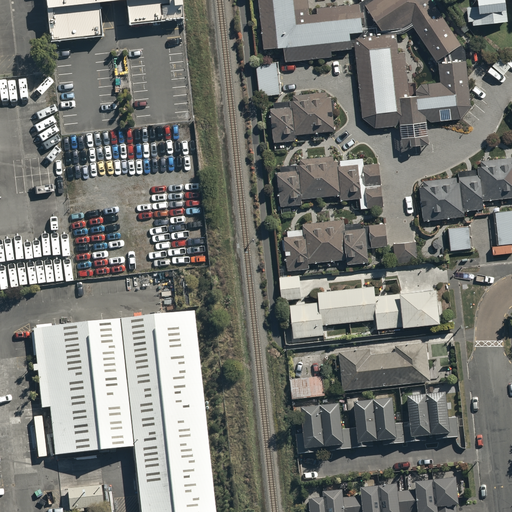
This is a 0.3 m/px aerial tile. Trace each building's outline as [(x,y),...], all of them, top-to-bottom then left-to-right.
[(44,0),(49,40),(102,33),(98,0),(123,0),(127,30),(182,24),(179,0),(44,0)] [(299,0),(256,0),(262,49),(282,47),(284,62),(330,57),(329,50),(350,47),(348,31),(360,30),(357,8),(301,15),(299,0)] [(462,44),(431,0),(370,0),(362,6),(380,32),(400,30),(412,24),(438,61),(462,44)] [(503,11),(502,0),(476,0),(477,12),(503,11)] [(468,12),(469,28),(488,27),(506,26),(506,11),(503,11),(477,12),(468,12)] [(399,95),(394,32),(365,33),(354,43),(359,117),(371,125),(396,124),(399,147),(425,144),(425,122),(460,119),(468,106),(465,54),(461,48),(438,65),(439,85),(399,95)] [(278,94),(274,64),(257,64),(258,96),(278,94)] [(331,131),(328,93),(292,96),(295,134),(331,131)] [(292,107),(271,109),(273,141),(294,140),(292,107)] [(359,198),(356,162),(337,164),(337,157),(296,160),(296,169),(275,171),(278,205),(301,203),(300,197),(337,194),(337,200),(359,198)] [(416,181),(421,222),(463,217),(462,210),(481,207),(481,201),(511,197),(511,157),(476,162),(477,171),(456,174),(457,182),(453,177),(416,181)] [(377,162),(362,163),(363,182),(378,182),(377,162)] [(380,208),(379,186),(363,188),(365,209),(380,208)] [(511,212),(493,214),(496,246),(511,244),(511,212)] [(283,234),(286,270),(308,268),(308,264),(345,260),(345,264),(366,262),(363,228),(344,230),(343,219),(303,223),(304,232),(283,234)] [(386,221),(364,223),(366,246),(388,243),(386,221)] [(466,231),(447,231),(447,249),(466,249),(466,231)] [(416,240),(394,242),(395,261),(418,259),(416,240)] [(297,276),(279,278),(281,301),(299,299),(297,276)] [(434,291),(289,306),(292,337),(437,321),(434,291)] [(211,511),(189,309),(29,326),(38,408),(49,407),(54,455),(128,447),(134,511),(211,511)] [(368,349),(338,352),(343,392),(427,382),(423,342),(394,346),(395,352),(368,355),(368,349)] [(428,389),(410,390),(412,418),(405,418),(406,436),(421,435),(421,431),(431,430),(428,389)] [(447,389),(430,390),(433,430),(445,429),(445,434),(458,433),(457,412),(448,413),(447,389)] [(389,398),(372,399),(375,439),(387,439),(387,443),(400,442),(399,421),(390,422),(389,398)] [(371,400),(353,401),(354,429),(348,429),(349,447),(364,446),(364,442),(373,441),(371,400)] [(337,405),(321,406),(323,446),(335,445),(335,449),(349,448),(347,428),(339,428),(337,405)] [(318,407),(300,408),(302,436),(296,436),(297,454),(311,453),(311,448),(321,448),(318,407)] [(456,511),(455,477),(434,477),(435,511),(456,511)] [(433,511),(432,481),(415,481),(416,511),(433,511)] [(393,484),(377,484),(377,511),(409,511),(408,490),(393,490),(393,484)] [(102,486),(66,490),(69,511),(105,507),(102,486)] [(376,511),(375,486),(359,486),(360,511),(376,511)] [(340,488),(325,489),(326,511),(355,511),(355,495),(341,497),(340,488)] [(323,511),(323,498),(308,499),(308,511),(323,511)]
